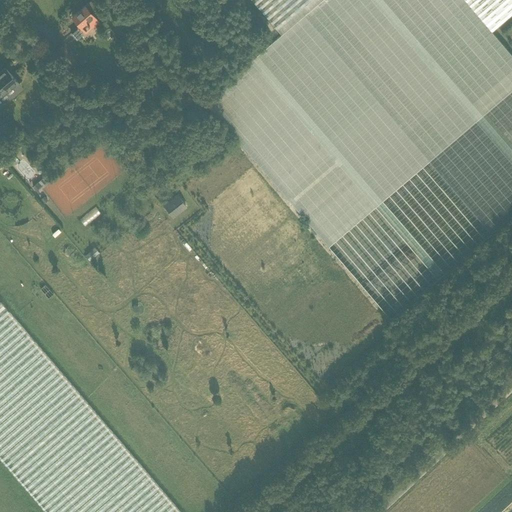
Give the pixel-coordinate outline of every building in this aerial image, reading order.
[(95,6),(90,0),(72,16),(86,32),(99,21),(90,11),(95,6)] [(251,0),(275,28),(280,35),(203,101),(284,194),(356,279),(390,319),(511,216),(511,55),(491,32),(464,0),(251,0)] [(511,0),(464,0),(491,32),(511,13),(511,0)] [(69,67),(79,59),(65,43),(55,51),(69,67)] [(0,98),(18,83),(6,69),(0,73),(0,98)] [(56,103),(67,102),(65,94),(55,96),(56,103)] [(42,177),(33,186),(37,191),(47,182),(42,177)] [(173,218),(187,207),(177,195),(163,206),(173,218)] [(54,294),(45,284),(40,289),(49,299),(54,294)] [(180,511),(63,374),(1,302),(0,303),(0,457),(46,511),(180,511)]
